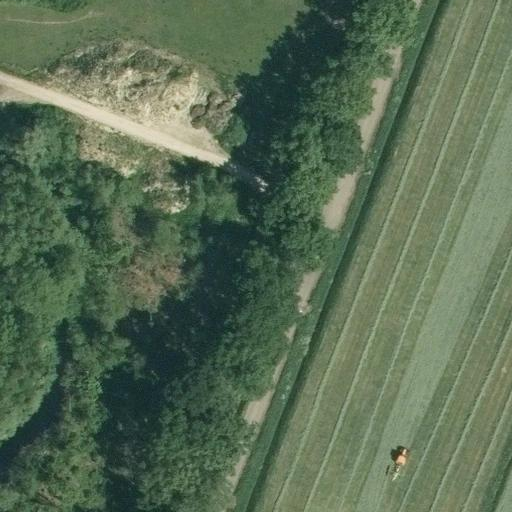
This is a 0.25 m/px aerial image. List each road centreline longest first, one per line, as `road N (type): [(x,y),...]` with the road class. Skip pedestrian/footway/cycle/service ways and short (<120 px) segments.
road 1 (unclassified): [(414,0),(214,511)]
road 2 (track): [(334,210),(0,82)]
